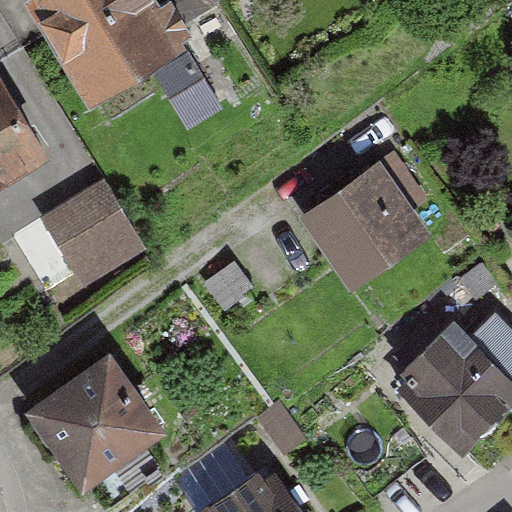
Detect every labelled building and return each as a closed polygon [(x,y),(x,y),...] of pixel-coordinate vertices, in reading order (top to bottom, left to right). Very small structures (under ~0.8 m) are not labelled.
[(154,0),(22,0),(79,101),(180,44),(154,0)] [(0,75),(0,178),(42,156),(0,75)] [(301,206),(352,276),(431,220),(381,150),(301,206)] [(45,213),(86,277),(147,238),(106,174),(45,213)] [(21,235),(50,286),(76,271),(47,220),(21,235)] [(464,442),(511,394),(511,367),(454,309),(401,362),(409,369),(400,378),(464,442)] [(26,400),(84,477),(169,414),(111,336),(26,400)] [(207,495),(209,498),(199,505),(204,511),(314,511),(278,460),(267,468),(260,458),(207,495)]
